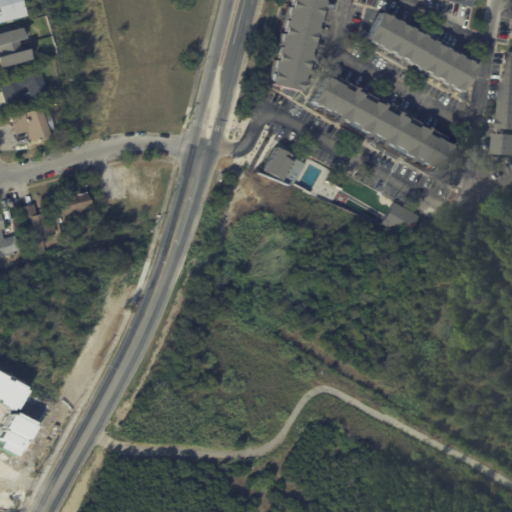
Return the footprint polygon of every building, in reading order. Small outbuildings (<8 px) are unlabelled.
[(14,20),(0,23),(0,0),(22,0),(27,17),(14,20)] [(320,0),(318,10),(316,9),(314,16),(317,16),(311,36),(310,36),(308,43),(310,43),(307,56),(305,55),(301,69),(304,70),(299,89),(294,88),(293,92),(269,85),(270,82),(269,81),(271,72),(273,73),(274,68),(272,68),(278,47),(280,41),(279,41),(283,26),(282,26),(284,21),(285,21),(287,15),(285,14),(289,0),(320,0)] [(383,14),(388,17),(387,19),(392,22),(393,20),(398,24),(397,25),(403,28),(404,27),(410,31),(410,32),(416,35),(417,33),(423,36),(422,37),(428,41),(429,40),(435,43),(434,45),(440,49),(441,47),(446,50),(446,51),(452,55),(453,54),(460,57),(459,59),(473,67),(457,94),(371,45),(371,46),(363,41),(364,40),(361,39),(376,13),(379,14),(380,13),(383,14)] [(511,155),(497,154),(497,150),(499,150),(500,136),(499,136),(499,131),(502,131),(508,52),(511,52),(511,155)] [(31,92),(25,75),(41,70),(48,94),(33,99),(32,97),(28,99),(26,93),(31,92)] [(7,106),(0,81),(0,77),(23,71),(28,87),(24,89),(27,100),(7,106)] [(342,81),(347,84),(346,86),(351,89),(352,87),(387,108),(390,103),(394,106),(391,111),(426,131),(425,131),(431,135),(431,133),(442,140),(440,143),(448,147),(432,174),(408,160),(406,164),(402,162),(403,160),(397,157),(399,153),(387,146),(385,149),(375,144),(377,141),(365,134),(362,139),(359,137),(360,135),(354,131),(355,129),(343,122),(342,125),(333,119),(334,116),(326,112),(309,103),(325,74),(335,80),(336,79),(341,82),(341,81),(342,81)] [(34,144),(32,144),(29,132),(17,136),(13,118),(43,109),(44,111),(50,109),(55,131),(51,132),(53,139),(34,144)] [(289,148),(287,153),(291,155),(290,156),(298,160),(285,184),(263,171),(278,142),(289,148)] [(324,185),(333,190),(328,200),(318,195),(323,185),(324,185)] [(89,228),(70,233),(62,198),(90,191),(96,212),(86,215),(89,228)] [(51,206),(58,233),(44,237),(46,246),(31,250),(25,227),(34,224),(32,217),(25,219),(21,206),(35,202),(37,210),(51,206)] [(417,217),(405,238),(381,225),(393,203),(417,217)] [(17,236),(21,252),(0,257),(0,212),(2,212),(6,228),(3,229),(5,238),(17,235),(17,236)]
